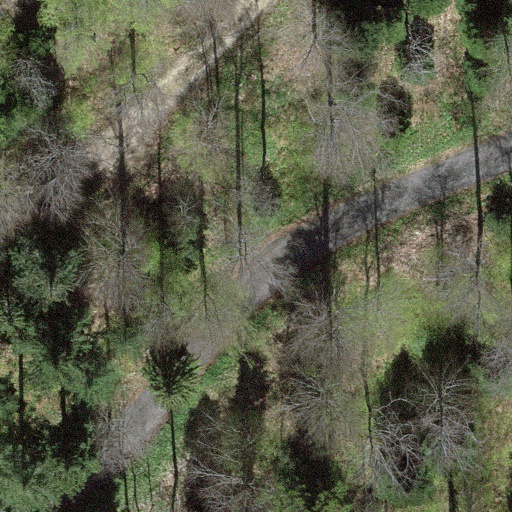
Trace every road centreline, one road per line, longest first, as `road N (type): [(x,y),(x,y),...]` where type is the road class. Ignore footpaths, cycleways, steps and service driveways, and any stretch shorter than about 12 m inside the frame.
road 1 (unclassified): [(0,486),(63,471),(109,447),(235,305),(302,248),(424,185),(511,152)]
road 2 (track): [(251,0),(100,158),(0,217)]
